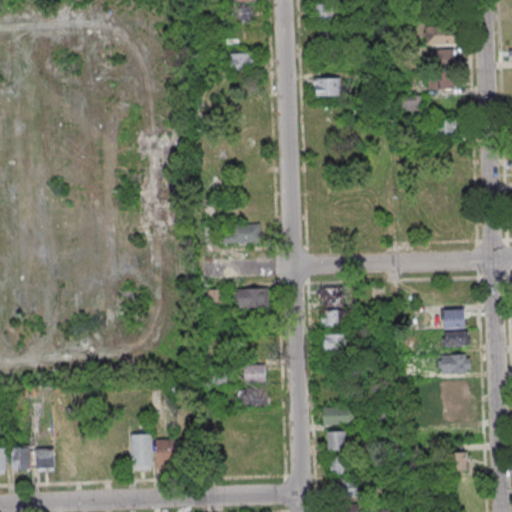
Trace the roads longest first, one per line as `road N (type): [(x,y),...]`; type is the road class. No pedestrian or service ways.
road 1 (residential): [(299,511),(280,0)]
road 2 (residential): [(499,511),(481,0)]
road 3 (residential): [(299,495),(0,505)]
road 4 (residential): [(511,259),(217,269)]
